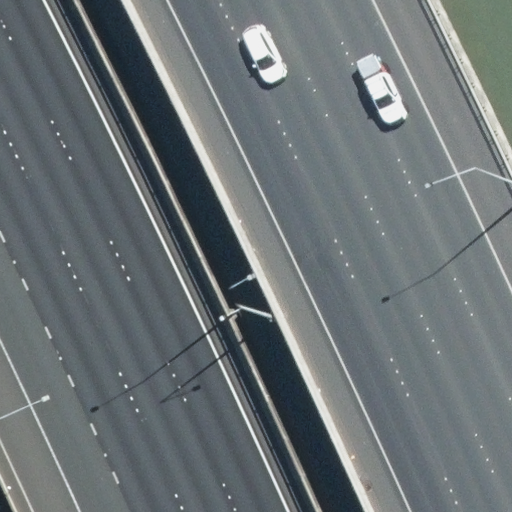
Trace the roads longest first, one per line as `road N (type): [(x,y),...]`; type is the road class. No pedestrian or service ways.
road 1 (motorway): [(223,0),(462,511)]
road 2 (motorway): [(239,511),(0,13)]
